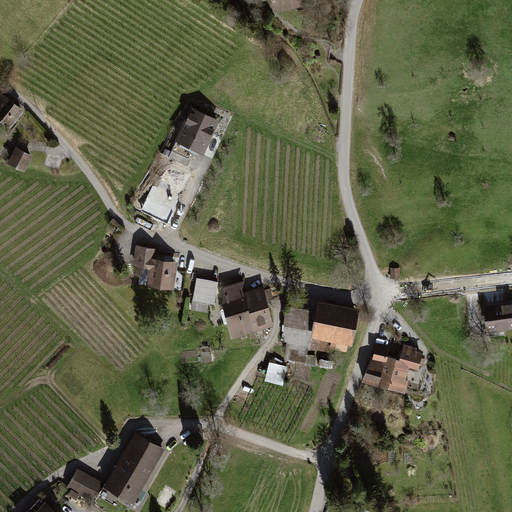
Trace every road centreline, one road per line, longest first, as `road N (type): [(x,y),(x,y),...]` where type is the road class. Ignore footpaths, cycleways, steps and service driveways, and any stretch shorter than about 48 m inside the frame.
road 1 (residential): [(0,80),(94,179),(117,215),(179,247),(286,283),(358,297),(382,293)]
road 2 (residential): [(360,0),(342,173),(382,293)]
road 3 (residential): [(382,293),(315,511)]
road 4 (track): [(214,425),(275,333),(286,283)]
road 5 (track): [(0,404),(48,383),(113,445)]
road 6 (residential): [(382,293),(511,277)]
